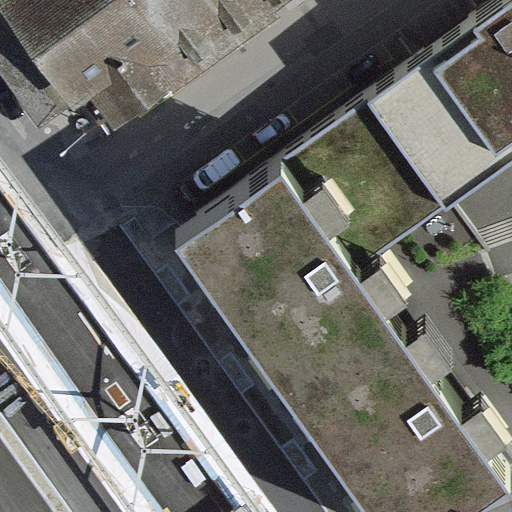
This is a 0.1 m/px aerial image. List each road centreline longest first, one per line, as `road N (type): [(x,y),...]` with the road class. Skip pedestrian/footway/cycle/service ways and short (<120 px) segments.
road 1 (residential): [(59,213),(375,0)]
road 2 (unclassified): [(59,213),(278,511)]
